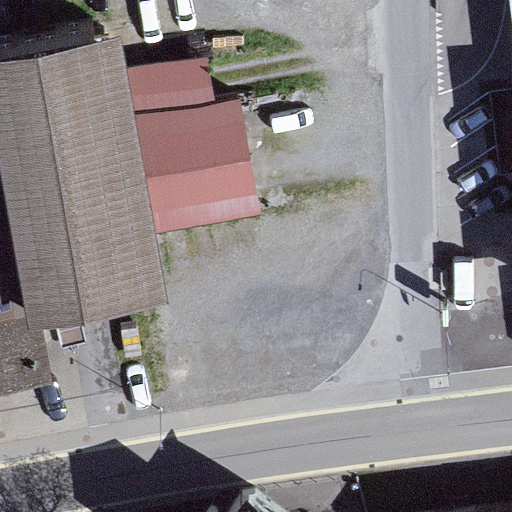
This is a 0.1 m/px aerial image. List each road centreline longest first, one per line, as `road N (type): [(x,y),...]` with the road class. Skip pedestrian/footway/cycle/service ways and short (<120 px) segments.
road 1 (residential): [(424,429),(410,0)]
road 2 (secondary): [(334,441),(0,499)]
